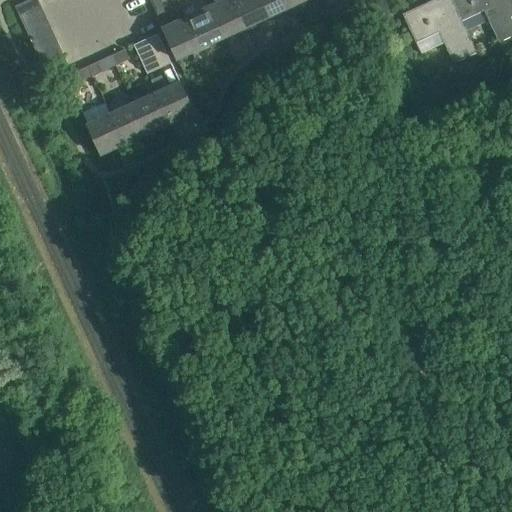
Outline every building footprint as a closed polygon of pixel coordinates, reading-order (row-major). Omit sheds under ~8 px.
[(21,18),(43,7),(39,0),(29,0),(16,6),(21,18)] [(240,34),(248,30),(234,0),(223,0),(209,6),(224,38),(238,31),(240,34)] [(255,23),(270,17),(261,0),(234,0),(248,30),(257,26),(255,23)] [(285,13),(294,9),(289,0),(261,0),(270,17),(284,10),(285,13)] [(301,2),(305,0),(289,0),(294,9),(302,5),(301,2)] [(434,0),(403,14),(421,54),(445,43),(454,63),(477,52),(462,20),(452,0),(434,0)] [(452,0),(462,20),(485,10),(499,42),(511,36),(511,10),(507,0),(452,0)] [(210,45),(224,38),(209,6),(186,17),(202,51),(211,47),(210,45)] [(26,29),(48,18),(43,7),(21,18),(26,29)] [(194,55),(202,51),(186,17),(163,28),(178,60),(193,52),(194,55)] [(31,39),(53,29),(48,18),(26,29),(31,39)] [(36,50),(58,40),(53,29),(31,39),(36,50)] [(149,51),(163,44),(158,34),(144,40),(149,51)] [(41,61),(63,51),(58,40),(36,50),(41,61)] [(112,55),(116,65),(130,59),(125,49),(112,55)] [(46,72),(68,62),(63,51),(41,61),(46,72)] [(103,71),(116,65),(112,55),(98,62),(103,71)] [(66,77),(70,87),(84,80),(79,70),(66,77)] [(171,123),(194,112),(180,82),(157,92),(171,123)] [(148,134),(171,123),(157,92),(134,103),(148,134)] [(125,144),(148,134),(134,103),(111,113),(125,144)] [(102,155),(125,144),(111,113),(88,124),(102,155)]
